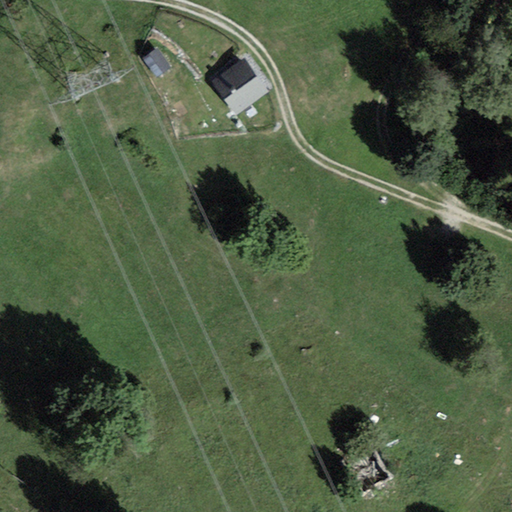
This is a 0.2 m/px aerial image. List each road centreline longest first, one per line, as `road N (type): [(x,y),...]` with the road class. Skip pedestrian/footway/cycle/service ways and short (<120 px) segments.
road 1 (track): [(490,232),(329,171),(301,150),(271,75),(243,41),(204,17),(125,0)]
road 2 (track): [(490,232),(415,171),(386,124),(391,87),(439,0)]
